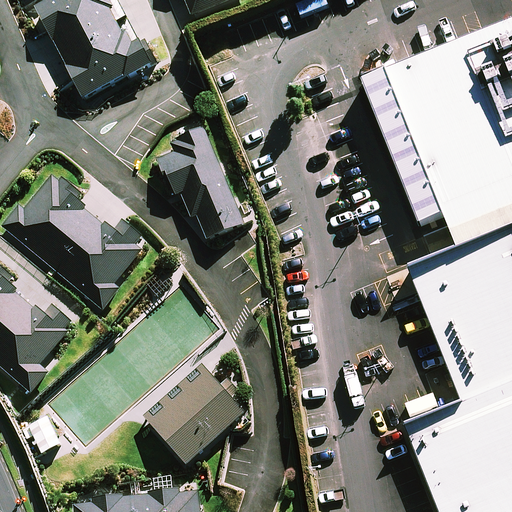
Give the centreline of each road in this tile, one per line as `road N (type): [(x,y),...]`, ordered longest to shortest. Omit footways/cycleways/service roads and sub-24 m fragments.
road 1 (residential): [(250,511),(262,466),(255,352),(215,279),(97,163)]
road 2 (residential): [(97,163),(170,97),(180,76),(158,0)]
